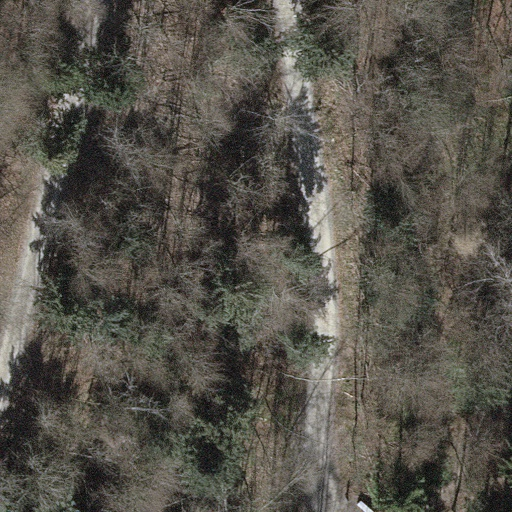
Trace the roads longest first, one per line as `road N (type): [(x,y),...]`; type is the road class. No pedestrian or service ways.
road 1 (track): [(280,0),(293,33),(332,347),(315,451),(330,511)]
road 2 (track): [(0,381),(23,318),(94,0)]
